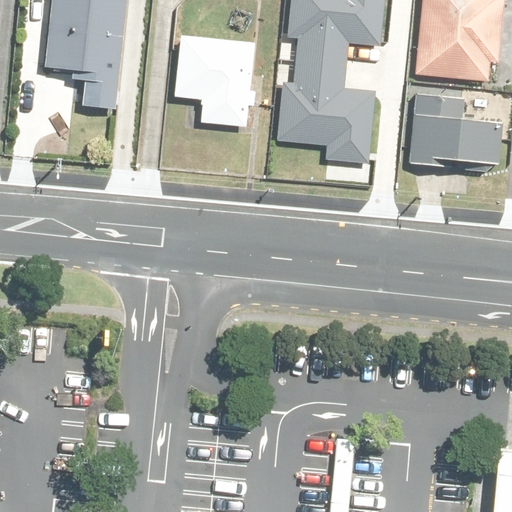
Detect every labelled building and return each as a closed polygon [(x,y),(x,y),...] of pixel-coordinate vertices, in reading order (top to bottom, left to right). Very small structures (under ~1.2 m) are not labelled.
[(99,0),(28,0),(19,97),(89,103),(99,0)] [(226,0),(177,0),(177,12),(226,14),(226,0)] [(492,0),(411,0),(406,74),(487,80),(492,0)] [(170,104),(195,104),(194,129),(236,130),(237,105),(243,106),(245,45),(172,43),(170,104)] [(348,66),(275,64),(273,144),(346,146),(348,66)] [(500,111),(404,107),(401,185),(434,184),(436,176),(496,182),(500,111)] [(83,307),(53,306),(53,325),(82,326),(83,307)] [(350,511),(356,443),(336,441),(329,511),(350,511)] [(511,511),(511,451),(486,449),(478,511),(511,511)]
